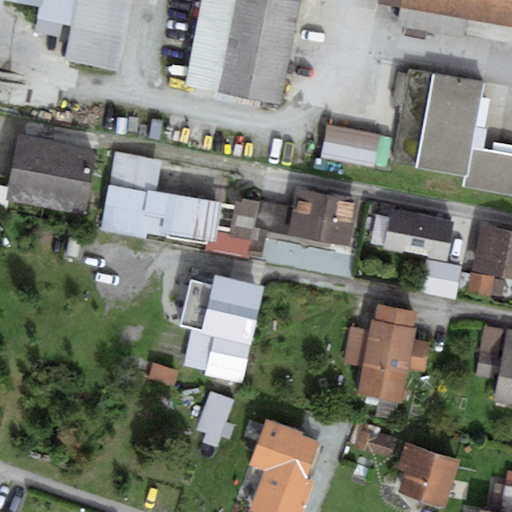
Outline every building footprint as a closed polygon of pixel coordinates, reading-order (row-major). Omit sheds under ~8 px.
[(8,0),(0,0),(0,12),(6,13),(8,0)] [(132,0),(42,0),(39,17),(72,24),(65,60),(118,71),(132,0)] [(303,0),(202,0),(184,89),(282,109),(303,0)] [(511,0),(380,0),(380,5),(511,27),(511,0)] [(485,85),(409,71),(408,75),(399,73),(393,103),(404,105),(393,163),(467,176),(465,186),(511,194),(511,153),(474,147),(485,85)] [(382,138),(330,130),(325,164),(377,173),(382,138)] [(97,149),(19,135),(6,200),(85,215),(97,149)] [(165,159),(113,150),(98,231),(146,239),(147,233),(206,243),(207,238),(212,239),(219,200),(159,189),(165,159)] [(293,208),(260,201),(254,230),(289,238),(290,234),(347,246),(357,201),(297,188),(293,208)] [(254,230),(260,201),(243,197),(235,236),(252,240),(254,230)] [(393,205),(382,203),(379,213),(390,215),(384,247),(446,260),(454,221),(392,208),(393,205)] [(511,230),(480,225),(472,270),(511,276),(511,230)] [(216,234),(212,250),(246,258),(250,242),(216,234)] [(69,237),(67,256),(79,257),(81,238),(69,237)] [(267,242),(253,239),(250,255),(264,258),(267,242)] [(461,266),(426,260),(420,293),(456,299),(461,266)] [(212,285),(190,279),(179,325),(190,328),(215,334),(206,371),(206,375),(242,383),(265,284),(215,273),(212,285)] [(470,273),(467,292),(489,296),(493,277),(470,273)] [(377,306),(374,320),(371,319),(369,331),(362,366),(357,395),(400,402),(406,369),(425,373),(429,347),(413,344),(418,313),(377,306)] [(362,366),(369,331),(350,327),(343,363),(362,366)] [(485,327),(476,377),(493,380),(502,330),(485,327)] [(215,334),(190,328),(181,365),(206,371),(215,334)] [(511,330),(507,330),(495,401),(511,403),(511,330)] [(152,361),(146,378),(172,387),(178,371),(163,365),(152,361)] [(234,399),(209,389),(194,429),(206,433),(203,441),(216,446),(234,399)] [(251,461),(266,467),(307,481),(321,442),(301,434),(302,432),(266,419),(251,461)] [(361,431),(355,448),(389,458),(394,441),(361,431)] [(462,464),(407,444),(399,468),(405,470),(396,494),(445,511),(462,464)] [(307,481),(266,467),(250,511),(301,511),(312,483),(307,481)] [(511,511),(511,485),(505,485),(500,511),(511,511)]
